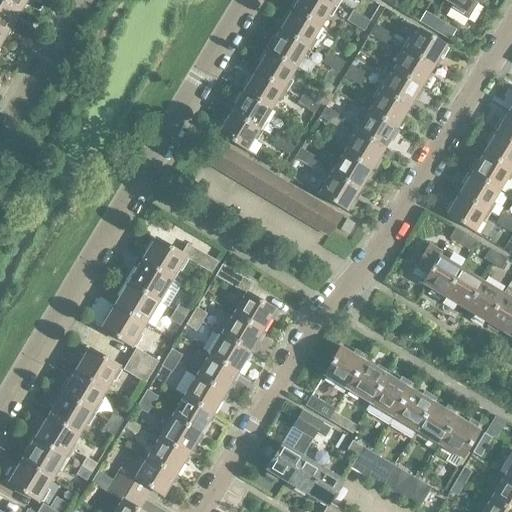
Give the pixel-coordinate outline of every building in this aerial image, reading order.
[(0,0),(0,29),(7,34),(22,9),(5,0),(0,0)] [(5,0),(22,9),(27,0),(5,0)] [(297,0),(292,9),(320,26),(327,15),(330,17),(336,8),(322,0),(297,0)] [(322,0),(336,8),(340,0),(322,0)] [(475,7),(471,4),(473,0),(445,0),(453,5),(449,11),(466,22),(475,7)] [(320,26),(292,9),(280,30),(311,49),(317,40),(313,38),(320,26)] [(352,10),(349,16),(346,21),(355,26),(361,15),(352,10)] [(428,28),(435,17),(426,11),(419,22),(428,28)] [(364,32),(370,20),(361,15),(355,26),(364,32)] [(449,40),(455,30),(456,29),(435,17),(428,28),(449,40)] [(375,23),(368,34),(377,40),(384,29),(375,23)] [(447,45),(418,28),(411,40),(407,38),(401,47),(433,67),(447,45)] [(393,34),(384,29),(377,40),(386,45),(393,34)] [(268,51),(296,68),(302,57),(306,59),(311,49),(280,30),(268,51)] [(393,70),(421,87),(433,67),(401,47),(396,56),(400,59),(393,70)] [(296,68),(268,51),(255,72),(286,90),(292,81),(289,79),(296,68)] [(328,51),(324,57),(321,62),(330,68),(337,56),(328,51)] [(339,73),(342,67),(346,62),(337,56),(330,68),(339,73)] [(343,76),(347,78),(352,81),(359,70),(350,64),(343,76)] [(361,86),(364,81),(368,75),(359,70),(352,81),(361,86)] [(421,87),(393,70),(386,81),(382,79),(377,88),(409,107),(421,87)] [(243,93),(271,109),(278,98),(280,100),(286,90),(255,72),(243,93)] [(368,111),(397,128),(409,107),(377,88),(371,98),(375,100),(368,111)] [(271,109),(243,93),(231,113),(261,132),(267,123),(264,121),(271,109)] [(312,98),(303,93),(296,104),(305,109),(312,98)] [(314,114),(317,109),(320,103),(312,98),(305,109),(314,114)] [(325,106),(321,112),(318,117),(327,122),(334,111),(325,106)] [(343,117),(334,111),(327,122),(336,128),(343,117)] [(397,128),(368,111),(361,122),(358,120),(352,130),(384,150),(397,128)] [(496,132),(511,142),(511,113),(508,112),(496,132)] [(246,152),(247,151),(253,140),(256,141),(261,132),(231,113),(218,136),(246,152)] [(343,153),(371,170),(384,150),(352,130),(347,139),(350,141),(343,153)] [(484,152),(511,169),(511,142),(496,132),(484,152)] [(280,150),(287,139),(278,134),(271,145),(280,150)] [(289,156),(296,145),(287,139),(280,150),(289,156)] [(215,168),(227,147),(217,141),(204,161),(215,168)] [(227,147),(215,168),(225,174),(237,153),(227,147)] [(300,148),(294,158),(302,164),(309,153),(300,148)] [(471,174),(499,191),(506,179),(509,181),(511,176),(511,169),(484,152),(471,174)] [(237,153),(225,174),(235,180),(248,159),(237,153)] [(311,169),(318,158),(309,153),(302,164),(311,169)] [(371,170),(343,153),(336,164),(332,161),(326,171),(359,191),(371,170)] [(248,159),(235,180),(246,186),(258,165),(248,159)] [(258,165),(246,186),(256,192),(268,171),(258,165)] [(278,178),(268,171),(256,192),(266,198),(278,178)] [(347,212),(348,210),(359,191),(326,171),(313,192),(347,212)] [(459,194),(490,213),(496,203),(493,202),(499,191),(471,174),(459,194)] [(289,184),(278,178),(266,198),(277,205),(289,184)] [(287,211),(299,190),(289,184),(277,205),(287,211)] [(297,217),(310,196),(299,190),(287,211),(297,217)] [(446,216),(474,233),(482,220),(485,222),(490,213),(459,194),(446,216)] [(310,196),(297,217),(308,223),(320,203),(310,196)] [(320,203),(308,223),(318,229),(330,209),(320,203)] [(328,236),(341,215),(330,209),(318,229),(328,236)] [(505,229),(511,218),(502,213),(495,223),(505,229)] [(471,252),(477,241),(455,227),(448,238),(471,252)] [(211,273),(219,261),(188,242),(181,254),(155,238),(141,261),(172,279),(185,257),(211,273)] [(415,266),(427,274),(421,284),(443,297),(460,268),(439,256),(441,252),(428,244),(415,266)] [(492,264),(498,253),(489,248),(483,259),(492,264)] [(498,253),(492,264),(501,269),(507,258),(498,253)] [(127,283),(158,302),(172,279),(141,261),(127,283)] [(222,263),(215,276),(245,294),(233,314),(262,331),(270,318),(273,320),(277,313),(274,312),(275,310),(247,293),(253,282),(222,263)] [(460,268),(443,297),(465,309),(482,281),(460,268)] [(482,281),(465,309),(486,322),(503,294),(482,281)] [(114,305),(145,324),(158,302),(127,283),(114,305)] [(511,298),(503,294),(486,322),(508,335),(511,327),(511,298)] [(173,311),(184,318),(190,308),(179,302),(173,311)] [(145,324),(114,305),(101,328),(132,346),(145,324)] [(190,316),(201,323),(207,313),(196,307),(190,316)] [(184,318),(173,311),(168,319),(180,326),(184,318)] [(220,335),(250,352),(258,339),(261,340),(265,334),(262,332),(262,331),(233,314),(220,335)] [(201,323),(190,316),(185,324),(196,331),(201,323)] [(208,355),(237,372),(245,359),(248,361),(252,354),(249,353),(250,352),(220,335),(208,355)] [(129,359),(151,373),(158,361),(135,347),(129,359)] [(347,390),(364,361),(341,347),(323,375),(347,390)] [(74,372),(105,391),(120,367),(89,348),(74,372)] [(166,357),(177,364),(182,355),(171,348),(166,357)] [(196,375),(225,393),(233,380),(236,381),(240,375),(237,373),(237,372),(208,355),(196,375)] [(177,364),(166,357),(161,366),(172,373),(177,364)] [(151,373),(129,359),(122,369),(145,383),(151,373)] [(347,390),(369,403),(387,374),(364,361),(347,390)] [(61,394),(92,412),(105,391),(74,372),(61,394)] [(399,382),(387,374),(369,403),(365,410),(389,425),(411,389),(412,386),(401,378),(399,382)] [(183,396),(213,414),(221,401),(223,402),(228,395),(225,394),(225,393),(196,375),(183,396)] [(141,399),(152,405),(158,396),(147,389),(141,399)] [(416,431),(433,402),(411,389),(389,425),(411,438),(415,431),(416,431)] [(47,417),(78,435),(92,412),(61,394),(47,417)] [(305,405),(329,420),(334,412),(335,409),(311,394),(305,405)] [(171,417),(200,434),(208,421),(211,423),(215,416),(212,414),(213,414),(183,396),(171,417)] [(152,405),(141,399),(136,407),(147,414),(152,405)] [(439,445),(457,417),(458,414),(447,407),(445,410),(433,402),(416,431),(439,445)] [(287,483),(303,456),(302,455),(316,432),(317,433),(320,429),(319,427),(322,422),(302,409),(292,425),(303,432),(292,449),(282,443),(265,470),(266,470),(263,475),(275,482),(278,477),(287,483)] [(107,421),(118,428),(124,418),(113,412),(107,421)] [(334,412),(329,420),(352,434),(357,426),(334,412)] [(34,438),(65,457),(78,435),(47,417),(34,438)] [(171,417),(158,437),(188,455),(196,441),(199,443),(204,437),(200,434),(171,417)] [(470,424),(457,417),(439,445),(462,459),(481,427),(472,421),(470,424)] [(140,425),(128,419),(123,428),(134,434),(140,425)] [(118,428),(107,421),(102,430),(114,436),(118,428)] [(325,437),(331,427),(322,422),(319,427),(320,429),(317,433),(325,437)] [(484,432),(472,452),(480,457),(492,437),(484,432)] [(146,458),(175,475),(183,462),(186,464),(191,457),(188,455),(158,437),(146,458)] [(21,461),(52,480),(65,457),(34,438),(21,461)] [(356,457),(363,446),(352,440),(346,451),(356,457)] [(368,478),(381,457),(363,446),(356,457),(350,467),(368,478)] [(303,456),(287,483),(307,495),(323,468),(303,456)] [(80,466),(91,473),(97,463),(86,457),(80,466)] [(381,457),(368,478),(385,488),(397,467),(381,457)] [(112,480),(145,500),(152,488),(163,496),(171,483),(174,484),(178,478),(175,476),(175,475),(146,458),(135,477),(119,468),(112,480)] [(4,480),(8,482),(7,483),(38,502),(52,480),(21,461),(16,469),(12,467),(4,480)] [(91,473),(80,466),(75,474),(87,481),(91,473)] [(457,478),(464,483),(471,471),(464,466),(457,478)] [(401,498),(414,477),(397,467),(385,488),(401,498)] [(323,468),(307,495),(326,506),(329,502),(343,480),(323,468)] [(490,498),(511,511),(511,480),(504,476),(490,498)] [(414,477),(401,498),(418,508),(431,487),(414,477)] [(464,483),(457,478),(449,491),(457,496),(464,483)] [(113,511),(143,511),(139,510),(145,500),(112,480),(105,491),(121,500),(113,511)] [(481,511),(511,511),(490,498),(481,511)] [(336,511),(339,508),(329,502),(326,506),(323,511),(336,511)] [(37,511),(57,511),(43,503),(37,511)]
